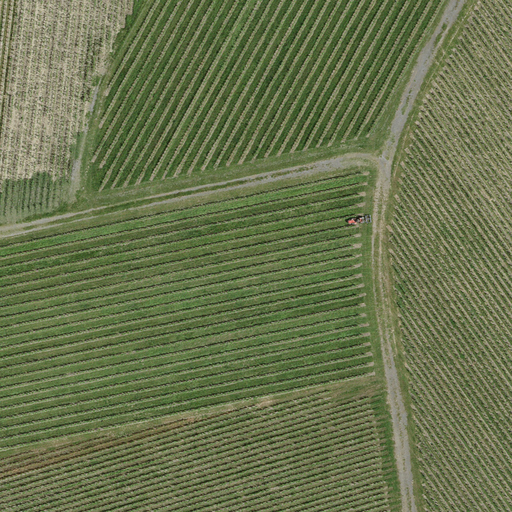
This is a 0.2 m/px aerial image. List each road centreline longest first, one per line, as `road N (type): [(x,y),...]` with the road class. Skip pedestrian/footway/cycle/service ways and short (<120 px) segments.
road 1 (track): [(458,0),(402,110),(375,229),(408,511)]
road 2 (track): [(0,236),(387,155)]
